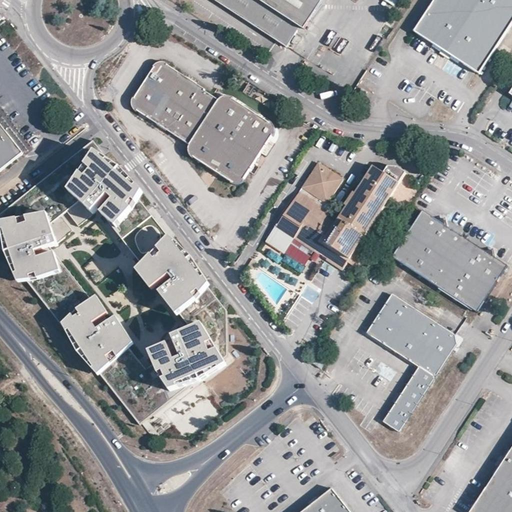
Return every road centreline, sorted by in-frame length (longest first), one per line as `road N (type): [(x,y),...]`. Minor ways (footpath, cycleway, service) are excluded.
road 1 (unclassified): [(306,382),(93,106),(89,71),(104,51)]
road 2 (unclassified): [(148,0),(336,124),(455,138),(511,165)]
road 3 (tertiary): [(136,469),(76,393),(0,319)]
road 4 (unclassified): [(511,327),(397,491)]
road 5 (unclassified): [(397,491),(306,382)]
road 6 (tertiary): [(68,410),(136,511)]
